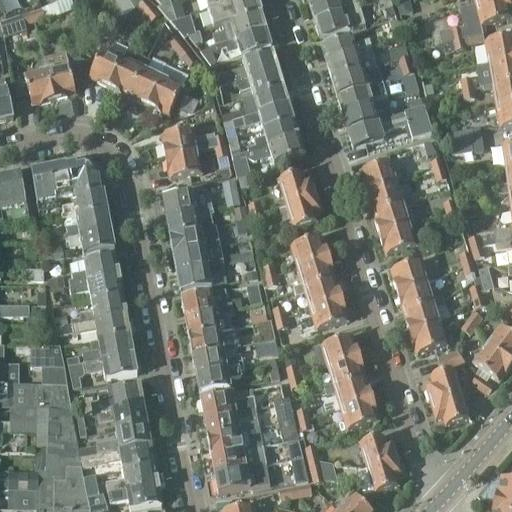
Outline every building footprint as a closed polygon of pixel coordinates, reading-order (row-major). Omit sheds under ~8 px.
[(35,0),(41,13),(65,3),(72,0),(35,0)] [(114,0),(114,1),(126,18),(139,9),(144,15),(153,8),(146,0),(114,0)] [(203,0),(208,14),(254,0),(203,0)] [(256,0),(254,0),(208,14),(212,30),(221,28),(230,25),(261,15),(256,0)] [(340,0),(328,0),(308,6),(313,24),(360,10),(356,0),(353,0),(352,0),(341,4),(340,0)] [(474,9),(459,12),(464,30),(460,31),(462,40),(483,35),(482,29),(511,21),(510,14),(511,14),(507,0),(474,9)] [(472,0),(474,9),(507,0),(472,0)] [(381,4),(377,5),(379,14),(393,10),(390,1),(381,4)] [(177,24),(171,4),(159,8),(157,8),(172,25),(177,24)] [(144,15),(151,24),(160,17),(153,8),(144,15)] [(360,10),(313,24),(318,40),(319,41),(361,28),(365,27),(360,10)] [(41,13),(32,15),(35,26),(45,23),(41,13)] [(26,29),(35,26),(32,15),(22,18),(26,29)] [(224,35),(213,39),(216,48),(266,33),(261,17),(261,15),(230,25),(221,28),(222,29),(224,35)] [(27,35),(26,29),(22,18),(7,23),(5,24),(0,25),(0,27),(2,39),(3,42),(27,35)] [(183,39),(188,38),(196,35),(191,19),(177,24),(172,25),(183,39)] [(401,38),(396,22),(388,24),(394,40),(401,38)] [(460,31),(439,36),(441,45),(452,43),(462,40),(460,31)] [(200,53),(198,53),(199,54),(210,71),(216,69),(212,57),(218,56),(218,54),(227,52),(228,56),(230,63),(240,60),(272,50),(267,33),(266,33),(216,48),(201,53),(200,53)] [(196,35),(188,38),(194,45),(203,42),(200,34),(196,35)] [(462,40),(452,43),(454,52),(467,50),(466,48),(485,44),(483,35),(462,40)] [(174,53),(183,45),(176,36),(167,44),(174,53)] [(511,39),(485,45),(489,67),(511,62),(511,39)] [(353,40),(321,49),(327,66),(373,52),(371,48),(368,49),(366,43),(355,46),(353,40)] [(103,51),(89,80),(97,84),(97,85),(109,90),(123,61),(127,53),(128,51),(116,45),(111,55),(103,51)] [(197,62),(183,45),(174,53),(187,70),(197,62)] [(404,45),(389,50),(392,63),(399,61),(408,58),(404,45)] [(373,52),(327,66),(332,82),(374,69),(372,64),(376,63),(373,52)] [(66,57),(44,62),(46,72),(54,104),(68,100),(67,100),(76,98),(72,84),(81,82),(80,54),(66,57)] [(278,72),(273,55),(242,65),(244,71),(215,80),(218,90),(233,86),(278,72)] [(408,58),(399,61),(404,79),(414,75),(408,58)] [(123,61),(109,90),(122,97),(122,96),(128,99),(142,70),(123,61)] [(142,70),(128,99),(136,103),(147,109),(161,79),(166,69),(167,68),(156,63),(154,66),(146,62),(142,70)] [(511,62),(489,67),(477,69),(481,91),(482,90),(511,85),(511,62)] [(374,69),(332,82),(337,100),(384,86),(383,82),(381,76),(378,68),(374,69)] [(161,79),(147,109),(161,115),(169,118),(183,89),(188,79),(166,69),(161,79)] [(46,72),(24,77),(31,109),(40,107),(54,104),(46,72)] [(241,96),(243,102),(284,90),(278,72),(233,86),(234,90),(239,89),(241,96)] [(461,82),(463,93),(474,91),(472,80),(461,82)] [(0,125),(13,122),(9,101),(4,81),(0,82),(0,125)] [(384,86),(337,100),(343,118),(373,110),(385,106),(389,105),(385,92),(391,90),(389,85),(384,86)] [(511,85),(482,90),(483,95),(494,93),(497,110),(511,107),(511,85)] [(417,86),(405,90),(408,98),(419,94),(420,94),(417,86)] [(242,121),(289,107),(284,90),(243,102),(245,108),(242,109),(243,112),(244,115),(241,116),(242,121)] [(474,91),(463,93),(465,104),(476,102),(474,91)] [(373,110),(343,118),(347,133),(393,119),(392,116),(389,105),(385,106),(373,110)] [(263,133),(294,124),(289,107),(242,121),(244,126),(246,132),(261,127),(263,133)] [(511,107),(497,110),(500,132),(511,130),(511,107)] [(393,119),(347,133),(353,152),(383,143),(381,135),(407,127),(412,143),(432,137),(424,110),(412,113),(397,118),(393,119)] [(222,119),(223,126),(242,121),(241,116),(244,115),(243,112),(222,119)] [(228,144),(237,141),(234,129),(244,126),(242,121),(223,126),(228,144)] [(247,152),(248,156),(299,141),(294,124),(263,133),(265,140),(254,143),(255,149),(247,152)] [(474,144),(484,143),(482,129),(472,130),(474,142),(474,144)] [(474,142),(472,130),(464,131),(466,143),(474,142)] [(194,133),(162,139),(163,147),(165,160),(198,155),(214,152),(211,141),(214,140),(214,138),(195,141),(194,133)] [(214,140),(211,141),(214,152),(225,150),(223,139),(214,140)] [(232,161),(241,158),(238,145),(237,141),(228,144),(232,161)] [(274,167),(305,158),(299,141),(248,156),(245,157),(246,160),(256,165),(272,161),(274,167)] [(484,143),(474,144),(476,155),(486,153),(484,143)] [(511,146),(502,148),(505,170),(511,169),(511,146)] [(225,150),(214,152),(217,163),(228,161),(225,150)] [(198,155),(165,160),(168,175),(169,174),(170,183),(202,177),(198,155)] [(237,181),(238,181),(251,177),(246,160),(245,157),(241,158),(232,161),(237,181)] [(430,164),(433,174),(444,171),(441,161),(430,164)] [(362,183),(367,197),(398,186),(391,165),(361,174),(363,182),(362,183)] [(72,201),(101,195),(98,180),(94,181),(92,174),(85,170),(85,169),(77,171),(76,167),(67,169),(67,167),(65,168),(72,201)] [(56,204),(57,204),(72,201),(65,168),(49,171),(56,204)] [(511,169),(505,170),(507,187),(497,189),(498,193),(511,191),(511,169)] [(56,204),(49,171),(31,175),(39,213),(58,210),(57,204),(56,204)] [(444,171),(433,174),(436,185),(447,182),(444,171)] [(278,183),(286,207),(317,198),(312,181),(305,184),(302,175),(278,183)] [(254,188),(251,177),(238,181),(241,191),(254,188)] [(29,223),(20,178),(2,182),(11,225),(11,228),(29,223)] [(0,181),(0,225),(2,225),(2,227),(11,225),(2,182),(0,181)] [(236,183),(222,185),(227,210),(241,207),(236,183)] [(488,184),(476,185),(477,196),(489,194),(488,184)] [(371,209),(374,217),(412,204),(411,200),(403,202),(398,186),(367,197),(370,209),(371,209)] [(508,197),(510,214),(511,213),(511,191),(498,193),(498,198),(508,197)] [(194,196),(163,202),(167,222),(198,216),(210,214),(206,194),(194,196)] [(489,194),(477,196),(478,206),(490,205),(489,194)] [(104,195),(101,195),(72,201),(74,211),(62,213),(63,224),(64,223),(108,216),(104,195)] [(322,215),(317,198),(286,207),(279,209),(284,223),(290,221),(293,232),(317,225),(315,217),(322,215)] [(378,236),(410,226),(416,224),(411,209),(413,208),(412,204),(374,217),(376,223),(375,224),(378,236)] [(444,207),(446,217),(458,213),(455,204),(444,207)] [(251,218),(262,216),(259,205),(249,207),(251,218)] [(245,209),(234,211),(237,224),(248,222),(245,209)] [(198,216),(167,222),(170,240),(201,234),(213,232),(211,225),(210,218),(213,217),(213,213),(210,214),(198,216)] [(458,213),(446,217),(449,226),(461,223),(458,213)] [(64,242),(111,233),(108,216),(64,223),(66,236),(63,237),(55,239),(55,244),(64,242)] [(264,226),(262,216),(251,218),(253,228),(264,226)] [(251,223),(234,226),(237,239),(253,237),(251,223)] [(417,249),(410,226),(378,236),(383,251),(384,250),(386,259),(417,249)] [(170,240),(173,259),(174,259),(220,251),(219,246),(216,231),(213,232),(201,234),(170,240)] [(483,249),(496,246),(511,243),(511,242),(511,235),(511,232),(480,238),(483,249)] [(115,252),(111,233),(64,242),(65,246),(68,245),(69,252),(81,250),(83,259),(115,252)] [(468,242),(472,252),(483,249),(480,238),(468,242)] [(322,240),(291,250),(297,271),(330,261),(326,248),(325,248),(322,240)] [(36,259),(36,247),(26,247),(26,259),(26,265),(36,265),(36,259)] [(483,249),(472,252),(475,263),(486,259),(483,249)] [(220,251),(174,259),(177,277),(224,269),(223,264),(220,251)] [(61,252),(41,255),(43,267),(63,263),(61,252)] [(253,254),(239,256),(240,260),(234,261),(234,266),(254,262),(253,254)] [(458,257),(461,268),(472,264),(469,254),(458,257)] [(118,273),(115,259),(70,268),(73,284),(67,285),(68,289),(120,280),(118,273)] [(303,288),(294,291),(295,294),(335,282),(333,275),(334,275),(330,261),(297,271),(303,288)] [(422,264),(391,274),(393,282),(392,282),(396,293),(428,283),(422,264)] [(466,278),(469,286),(474,283),(474,281),(477,280),(475,275),(472,264),(461,268),(464,278),(466,278)] [(263,281),(276,278),(274,267),(260,270),(263,281)] [(224,269),(177,277),(181,296),(227,288),(224,269)] [(479,272),(481,279),(482,282),(491,279),(488,270),(479,272)] [(43,272),(25,272),(25,284),(43,284),(43,272)] [(246,276),(247,284),(254,283),(258,282),(257,281),(256,275),(256,274),(246,276)] [(278,289),(276,278),(263,281),(266,292),(278,289)] [(428,283),(396,293),(401,309),(402,309),(404,316),(447,303),(445,297),(439,279),(428,283)] [(470,291),(473,301),(483,298),(481,293),(485,292),(482,282),(481,279),(477,280),(474,281),(474,283),(469,286),(470,291)] [(491,279),(482,282),(485,292),(494,290),(491,279)] [(50,291),(64,288),(62,280),(58,281),(48,283),(50,291)] [(88,296),(90,305),(123,300),(120,284),(121,284),(120,280),(68,289),(70,300),(88,296)] [(335,282),(295,294),(296,298),(305,296),(310,313),(342,303),(338,289),(337,290),(335,282)] [(251,288),(255,309),(264,307),(260,286),(251,288)] [(51,292),(52,298),(65,295),(64,288),(50,291),(51,292)] [(46,293),(37,293),(37,307),(46,308),(46,293)] [(225,294),(181,302),(185,321),(233,313),(231,307),(227,308),(225,294)] [(473,301),(476,312),(486,308),(483,298),(473,301)] [(125,312),(123,300),(90,305),(92,315),(78,317),(79,322),(71,324),(71,326),(70,326),(70,328),(127,318),(126,312),(125,312)] [(342,303),(310,313),(316,335),(348,325),(346,317),(346,316),(342,303)] [(447,303),(404,316),(406,323),(405,323),(410,338),(441,328),(438,318),(444,316),(450,314),(447,303)] [(0,321),(28,322),(28,310),(0,310),(0,321)] [(38,310),(28,310),(28,322),(38,322),(38,310)] [(275,323),(286,321),(283,310),(273,313),(275,323)] [(55,330),(70,328),(70,326),(68,326),(65,311),(52,314),(55,330)] [(233,313),(185,321),(189,340),(220,335),(232,333),(230,325),(229,321),(234,320),(233,313)] [(477,331),(483,321),(474,314),(467,323),(477,331)] [(82,347),(90,345),(130,338),(127,324),(128,324),(127,318),(70,328),(72,338),(72,339),(81,338),(82,347)] [(266,318),(250,321),(252,328),(261,326),(267,325),(266,318)] [(289,331),(286,321),(275,323),(278,334),(289,331)] [(470,340),(477,331),(467,323),(461,332),(470,340)] [(267,325),(261,326),(264,345),(274,343),(271,325),(267,325)] [(57,340),(72,338),(70,328),(55,330),(57,340)] [(441,328),(410,338),(414,350),(417,359),(447,349),(443,337),(441,328)] [(511,337),(499,328),(486,347),(511,366),(511,337)] [(54,330),(43,330),(43,349),(54,349),(54,330)] [(189,340),(188,340),(192,360),(235,352),(239,352),(236,332),(232,333),(220,335),(189,340)] [(83,367),(134,357),(133,352),(130,338),(90,345),(92,355),(81,357),(83,367)] [(321,373),(329,371),(360,361),(355,347),(353,340),(315,351),(321,373)] [(274,343),(264,345),(266,356),(278,354),(275,343),(274,343)] [(505,378),(511,367),(511,366),(486,347),(473,365),(499,385),(504,378),(505,378)] [(63,372),(59,350),(30,350),(29,358),(29,372),(42,372),(63,372)] [(235,352),(192,360),(196,378),(243,369),(243,365),(241,358),(237,359),(235,352)] [(458,355),(438,362),(441,372),(465,365),(458,355)] [(135,363),(134,357),(83,367),(83,372),(88,371),(89,376),(100,374),(102,384),(137,377),(135,363)] [(284,361),(287,371),(297,369),(295,359),(284,361)] [(69,370),(76,368),(75,361),(67,362),(69,370)] [(275,361),(267,363),(272,383),(280,381),(275,361)] [(325,388),(327,394),(365,382),(363,376),(364,375),(360,361),(329,371),(333,386),(325,388)] [(85,377),(89,376),(88,371),(83,372),(83,367),(76,368),(69,370),(72,391),(82,390),(80,379),(85,377)] [(243,369),(196,378),(199,397),(231,391),(229,382),(241,380),(240,374),(244,374),(243,369)] [(299,378),(297,369),(287,371),(289,380),(299,378)] [(42,372),(42,390),(67,390),(63,372),(42,372)] [(426,390),(431,406),(462,397),(454,372),(430,379),(432,388),(426,390)] [(302,389),(299,378),(289,380),(292,392),(302,389)] [(480,393),(486,384),(477,378),(471,386),(480,393)] [(336,396),(341,412),(373,403),(369,389),(368,390),(365,382),(327,394),(328,398),(336,396)] [(486,384),(480,393),(489,399),(494,391),(486,384)] [(10,413),(36,413),(71,414),(70,409),(68,397),(67,390),(42,390),(29,390),(29,389),(19,389),(0,389),(0,413),(10,414),(10,413)] [(92,418),(96,418),(144,409),(140,389),(98,397),(100,405),(90,408),(92,418)] [(223,398),(200,402),(204,421),(256,412),(254,401),(236,405),(234,396),(223,398)] [(470,422),(462,397),(431,406),(436,424),(443,421),(445,429),(470,422)] [(377,415),(373,403),(341,412),(347,434),(379,424),(376,415),(377,415)] [(293,424),(288,405),(275,408),(279,426),(293,424)] [(112,426),(113,435),(147,429),(147,428),(144,409),(96,418),(98,429),(112,426)] [(300,424),(310,421),(308,411),(297,413),(300,424)] [(256,412),(204,421),(208,440),(260,431),(258,425),(256,412)] [(10,413),(10,414),(10,427),(10,438),(25,438),(36,438),(36,413),(10,413)] [(81,475),(81,473),(79,462),(77,455),(71,414),(36,413),(36,438),(36,450),(46,450),(46,456),(46,475),(37,475),(36,495),(35,511),(88,511),(86,500),(84,491),(82,481),(81,475)] [(83,421),(77,422),(80,440),(86,439),(83,421)] [(312,432),(310,421),(300,424),(302,434),(312,432)] [(298,442),(293,425),(293,424),(279,426),(283,446),(298,442)] [(300,424),(293,425),(298,442),(304,441),(302,434),(300,424)] [(1,438),(10,438),(10,427),(1,427),(1,438)] [(115,444),(95,447),(95,451),(77,455),(79,462),(151,448),(150,442),(147,429),(113,435),(115,444)] [(260,431),(208,440),(211,459),(263,450),(271,449),(269,442),(266,442),(265,438),(261,439),(260,431)] [(314,432),(305,435),(308,449),(318,446),(314,432)] [(384,439),(360,446),(367,471),(398,462),(393,445),(386,447),(384,439)] [(291,464),(302,462),(298,443),(287,445),(291,464)] [(120,467),(121,474),(154,468),(152,454),(151,448),(79,462),(81,473),(120,467)] [(309,467),(320,465),(316,448),(305,451),(309,467)] [(263,450),(211,459),(214,478),(266,469),(264,456),(263,450)] [(36,455),(37,475),(46,475),(46,456),(36,455)] [(308,484),(302,462),(291,464),(296,487),(308,484)] [(398,462),(367,471),(375,496),(398,489),(396,481),(403,479),(398,462)] [(336,467),(320,465),(309,467),(311,478),(320,476),(322,485),(324,484),(341,484),(336,467)] [(106,498),(107,498),(159,488),(157,481),(157,482),(154,468),(121,474),(123,483),(104,487),(106,498)] [(266,469),(214,478),(218,497),(250,492),(270,488),(269,480),(266,469)] [(17,474),(16,495),(36,495),(37,475),(17,474)] [(320,476),(311,478),(313,487),(322,485),(320,476)] [(94,479),(82,481),(84,491),(86,500),(97,498),(94,479)] [(498,498),(497,505),(500,506),(511,508),(511,483),(502,482),(498,498)] [(159,493),(159,488),(107,498),(109,508),(129,504),(129,511),(136,511),(162,507),(159,493)] [(310,488),(301,490),(303,501),(312,500),(310,488)] [(295,491),(288,492),(290,504),(296,503),(303,501),(301,490),(295,491)] [(288,492),(279,494),(281,506),(290,504),(288,492)] [(35,511),(36,495),(16,495),(7,495),(6,511),(35,511)] [(97,498),(86,500),(88,511),(108,511),(108,510),(104,497),(100,498),(97,498)] [(367,511),(353,498),(338,511),(367,511)]
